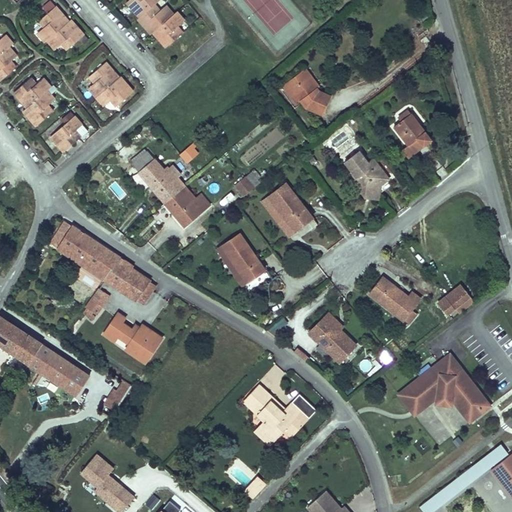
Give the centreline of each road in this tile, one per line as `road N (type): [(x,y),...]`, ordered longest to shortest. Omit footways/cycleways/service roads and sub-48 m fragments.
road 1 (residential): [(385,511),(360,438),(315,380),(48,195)]
road 2 (residential): [(48,195),(160,87),(82,0)]
road 3 (unclassified): [(334,275),(485,156)]
road 4 (unclassified): [(441,0),(485,156)]
road 5 (track): [(343,412),(249,511)]
